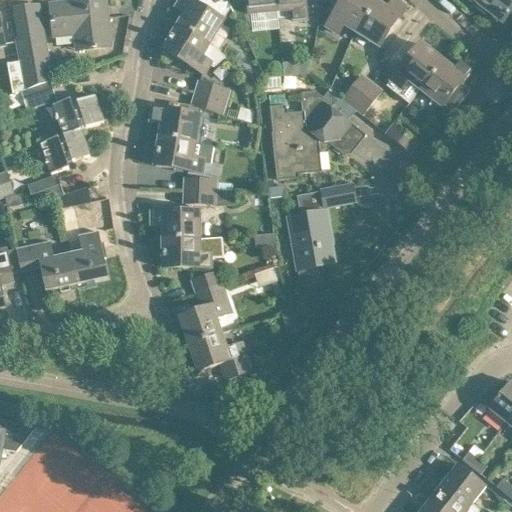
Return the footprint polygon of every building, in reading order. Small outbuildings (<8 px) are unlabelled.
[(76,3),(50,6),(53,38),(80,35),(81,35),(82,51),(110,48),(105,0),(86,0),(83,0),(84,6),(76,7),(76,3)] [(187,0),(181,0),(176,9),(186,15),(179,27),(209,45),(223,21),(219,19),(229,4),(216,9),(212,0),(201,0),(198,6),(187,0)] [(212,0),(216,9),(229,4),(226,0),(212,0)] [(226,0),(229,4),(231,9),(243,3),(241,0),(226,0)] [(248,0),(250,15),(278,12),(276,0),(248,0)] [(304,0),(276,0),(278,12),(278,19),(293,18),(293,21),(307,20),(304,0)] [(344,25),(356,33),(375,3),(370,0),(343,0),(327,27),(338,34),(344,25)] [(511,0),(478,0),(476,3),(478,4),(476,7),(486,14),(488,12),(503,24),(511,12),(511,0)] [(375,3),(356,33),(380,48),(405,8),(393,1),(387,11),(375,3)] [(18,42),(21,62),(26,91),(50,83),(51,82),(38,7),(13,10),(19,42),(18,42)] [(179,27),(164,51),(204,75),(209,66),(211,68),(222,58),(215,49),(209,45),(179,27)] [(420,45),(388,86),(410,104),(420,90),(442,62),(420,45)] [(13,96),(20,93),(26,91),(21,62),(7,64),(13,96)] [(442,62),(420,90),(442,107),(443,106),(452,114),(470,92),(460,85),(471,71),(460,63),(454,71),(442,62)] [(342,100),(353,109),(371,85),(361,77),(342,100)] [(200,82),(196,95),(225,104),(229,91),(200,82)] [(50,83),(26,91),(20,93),(27,112),(57,101),(50,83)] [(382,94),(371,85),(353,109),(363,117),(382,94)] [(297,174),(320,172),(318,149),(328,148),(340,134),(356,147),(364,137),(365,138),(366,136),(332,109),(340,99),(330,91),(324,99),(315,92),(301,94),(303,114),(287,116),(284,96),(269,98),(275,154),(278,154),(280,166),(276,166),(277,180),(297,178),(297,174)] [(222,116),(225,104),(196,95),(193,108),(222,116)] [(58,122),(63,137),(64,137),(81,131),(104,124),(94,97),(72,105),(70,101),(53,107),(57,117),(55,118),(56,122),(58,122)] [(162,125),(160,139),(195,145),(199,117),(154,110),(151,123),(162,125)] [(394,123),(385,135),(409,153),(418,142),(394,123)] [(41,145),(46,160),(45,161),(46,166),(48,165),(51,175),(69,170),(67,165),(90,157),(81,131),(64,137),(63,137),(41,145)] [(160,139),(155,167),(201,174),(203,165),(209,166),(212,148),(195,145),(160,139)] [(6,173),(0,175),(0,193),(2,200),(5,199),(14,196),(6,173)] [(58,198),(64,196),(58,177),(28,188),(31,197),(58,198)] [(186,179),(185,192),(216,194),(216,180),(186,179)] [(284,187),(268,189),(269,198),(285,197),(284,187)] [(352,187),(297,197),(300,217),(319,213),(318,210),(355,203),(352,187)] [(185,192),(185,206),(215,207),(216,194),(185,192)] [(64,196),(58,198),(61,210),(74,208),(71,194),(64,196)] [(21,196),(14,196),(5,199),(7,209),(23,205),(21,196)] [(278,198),(269,200),(271,210),(280,209),(278,198)] [(199,213),(152,214),(152,227),(163,227),(164,241),(199,241),(199,213)] [(325,246),(319,213),(300,217),(288,219),(298,271),(335,264),(331,245),(325,246)] [(82,253),(71,255),(78,290),(95,286),(94,283),(109,280),(99,233),(79,237),(82,253)] [(273,235),(266,236),(267,250),(274,250),(273,235)] [(199,241),(164,241),(164,269),(210,269),(210,258),(223,258),(221,240),(199,241)] [(50,243),(30,247),(34,267),(40,266),(46,293),(61,290),(61,293),(78,290),(71,255),(54,259),(50,243)] [(0,310),(5,309),(0,286),(13,283),(11,274),(6,250),(0,251),(0,310)] [(276,267),(255,274),(260,290),(282,282),(276,267)] [(192,281),(197,294),(222,286),(217,273),(192,281)] [(179,318),(189,346),(221,334),(216,319),(231,314),(222,286),(197,294),(202,310),(179,318)] [(226,381),(251,373),(242,345),(226,350),(221,334),(189,346),(198,373),(221,365),(226,381)] [(506,424),(511,416),(511,383),(489,410),(506,424)] [(37,428),(24,425),(0,420),(0,449),(17,453),(37,428)] [(472,469),(478,460),(469,453),(463,462),(472,469)] [(487,468),(478,460),(472,469),(480,476),(487,468)] [(486,488),(458,466),(445,483),(472,505),(486,488)] [(505,495),(511,487),(503,480),(496,488),(505,495)] [(472,505),(445,483),(431,500),(446,511),(479,511),(480,511),(472,505)] [(446,511),(431,500),(421,511),(446,511)]
